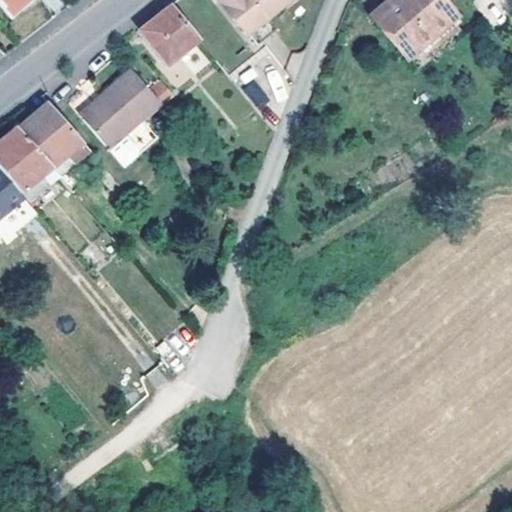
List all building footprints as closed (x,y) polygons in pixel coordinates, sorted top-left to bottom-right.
[(0,0),(0,7),(9,17),(28,0),(0,0)] [(215,0),(244,37),(248,36),(263,23),(292,0),(215,0)] [(405,0),(393,0),(371,20),(406,61),(454,19),(438,0),(418,0),(411,6),(405,0)] [(141,34),(168,68),(198,43),(171,10),(156,23),(141,34)] [(273,34),(263,23),(248,36),(256,47),(273,34)] [(84,124),(108,152),(142,122),(160,106),(131,74),(103,99),(107,104),(84,124)] [(253,80),(242,89),(258,109),(269,100),(253,80)] [(80,146),(49,109),(15,135),(50,173),(67,157),(80,146)] [(142,122),(108,152),(124,169),(158,141),(142,122)] [(50,173),(15,135),(0,147),(0,171),(27,202),(56,180),(50,173)] [(73,166),(87,154),(80,146),(67,157),(73,166)]
